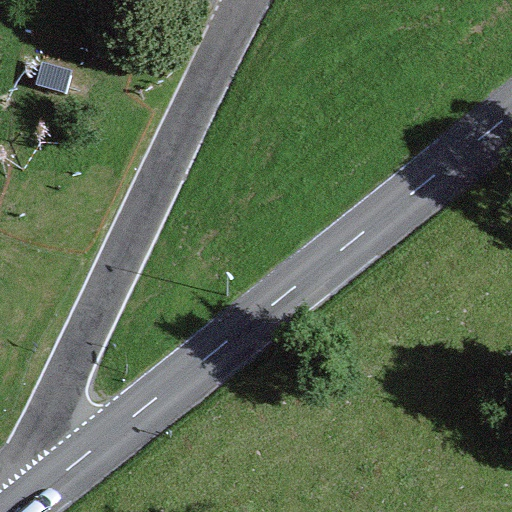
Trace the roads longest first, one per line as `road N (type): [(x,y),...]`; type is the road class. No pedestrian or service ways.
road 1 (primary): [(57,476),(511,112)]
road 2 (residential): [(245,0),(62,384),(50,425),(57,476)]
